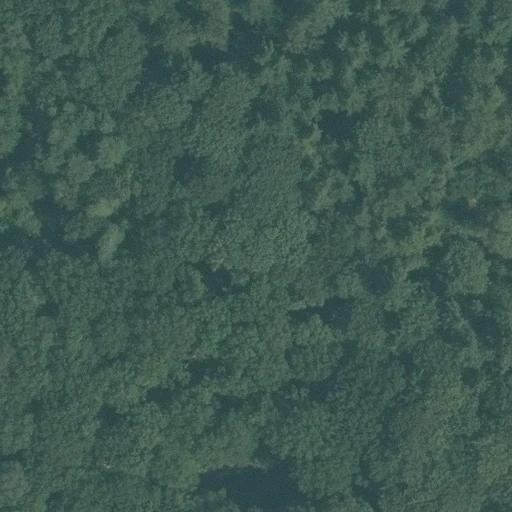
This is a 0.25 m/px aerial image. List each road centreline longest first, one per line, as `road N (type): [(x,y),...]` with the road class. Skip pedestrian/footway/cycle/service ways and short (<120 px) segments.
road 1 (unknown): [(0,423),(40,441),(205,477),(233,474),(257,459),(286,431),(290,396),(277,246),(257,206),(461,0)]
road 2 (unclassified): [(511,450),(44,0)]
